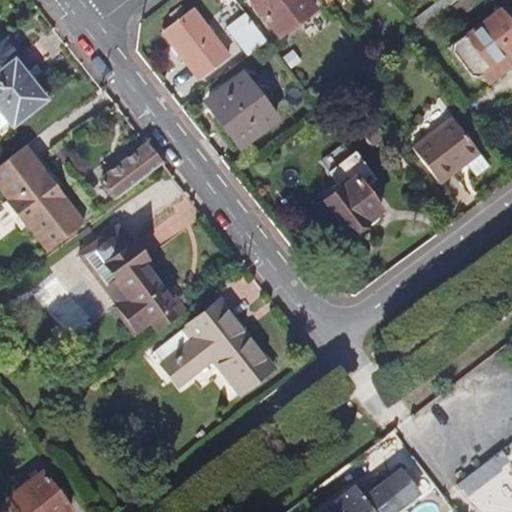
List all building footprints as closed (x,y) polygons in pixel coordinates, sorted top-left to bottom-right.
[(250,0),(279,36),(315,10),(307,0),(250,0)] [(442,0),(414,21),(420,29),(457,0),(442,0)] [(244,12),(235,1),(228,6),(237,18),(244,12)] [(229,58),(191,9),(163,31),(200,80),(229,58)] [(511,25),(500,10),(448,48),(473,82),(482,75),(488,84),(500,75),(493,67),(508,56),(511,52),(511,25)] [(266,41),(245,13),(226,28),(247,56),(266,41)] [(420,29),(414,21),(401,31),(406,39),(407,38),(420,29)] [(18,55),(5,38),(0,41),(0,112),(12,127),(44,102),(23,77),(27,74),(15,58),(18,55)] [(511,61),(508,56),(493,67),(500,75),(511,65),(511,61)] [(243,75),(207,102),(240,145),(275,118),(243,75)] [(362,87),(355,93),(364,103),(371,97),(362,87)] [(451,118),(411,149),(439,184),(466,163),(475,176),(488,165),(451,118)] [(116,199),(163,162),(148,144),(101,180),(116,199)] [(25,146),(0,165),(0,190),(7,200),(7,201),(26,227),(27,226),(47,252),(84,224),(64,197),(65,197),(46,171),(44,172),(25,146)] [(70,158),(62,148),(56,153),(63,163),(70,158)] [(348,155),(342,148),(321,164),(328,172),(348,155)] [(339,191),(323,203),(349,236),(352,234),(357,235),(363,229),(363,224),(380,211),(364,190),(376,180),(353,152),(348,155),(328,172),(325,174),(339,191)] [(103,203),(106,206),(113,201),(110,198),(103,203)] [(119,252),(131,243),(116,224),(89,244),(93,250),(109,238),(119,252)] [(158,331),(179,315),(172,304),(173,304),(143,263),(147,260),(133,242),(131,243),(119,252),(109,238),(93,250),(89,244),(77,253),(91,271),(101,273),(106,268),(128,297),(117,306),(116,307),(134,331),(149,320),(158,331)] [(101,273),(91,271),(93,274),(117,306),(128,297),(106,268),(101,273)] [(219,301),(151,354),(162,367),(174,358),(189,378),(212,360),(239,394),(272,368),(219,301)] [(174,358),(162,367),(177,387),(189,378),(174,358)] [(498,465),(507,458),(501,451),(492,458),(498,465)] [(465,494),(500,468),(498,465),(492,458),(458,485),(465,494)] [(327,511),(394,511),(418,494),(399,470),(364,497),(362,496),(361,497),(354,488),(326,510),(327,511)] [(10,497),(6,500),(15,511),(67,511),(71,509),(62,496),(66,493),(61,487),(57,491),(42,472),(22,488),(10,497)] [(0,485),(10,497),(22,488),(12,476),(0,485)]
